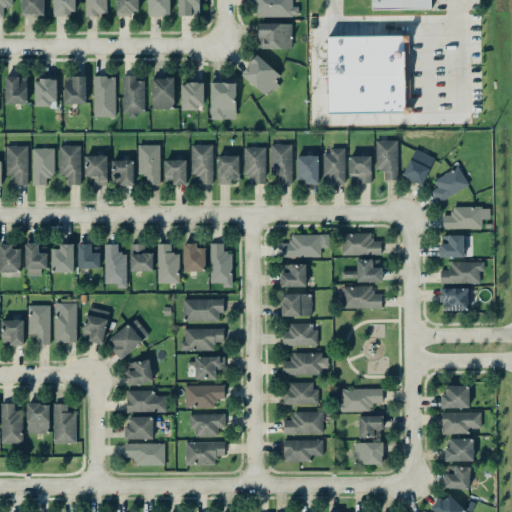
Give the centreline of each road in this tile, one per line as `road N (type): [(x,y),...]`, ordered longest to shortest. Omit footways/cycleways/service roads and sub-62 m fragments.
road 1 (residential): [(0,483),(414,478)]
road 2 (residential): [(0,215),(412,215)]
road 3 (residential): [(253,214),(253,480)]
road 4 (residential): [(412,215),(414,478)]
road 5 (residential): [(0,44),(207,45),(224,24)]
